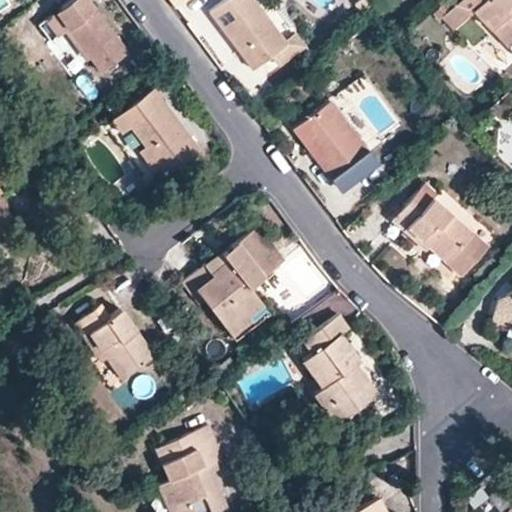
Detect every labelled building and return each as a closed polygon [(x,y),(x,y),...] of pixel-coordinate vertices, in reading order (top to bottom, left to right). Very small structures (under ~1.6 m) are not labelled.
[(102,67),(128,48),(93,0),(76,0),(62,10),(102,67)] [(256,61),(279,45),(293,34),(267,0),(211,0),(210,1),(256,61)] [(478,8),(505,34),(511,39),(511,6),(505,0),(460,0),(459,0),(448,0),(447,2),(451,7),(447,12),(461,24),(478,8)] [(293,34),(279,45),(287,58),(312,37),(303,27),(293,34)] [(511,43),(511,39),(505,34),(489,46),(498,56),(511,43)] [(138,143),(158,171),(197,142),(158,81),(113,112),(121,125),(130,119),(144,137),(138,143)] [(330,104),(348,129),(362,119),(344,94),(330,104)] [(315,164),(337,195),(376,166),(348,129),(330,104),(287,135),(300,152),(304,150),(308,147),(316,157),(315,164)] [(315,164),(316,157),(308,147),(304,150),(315,164)] [(0,227),(20,214),(0,186),(0,227)] [(455,277),(480,248),(464,233),(468,229),(425,190),(417,199),(406,191),(384,217),(396,229),(399,225),(455,277)] [(261,217),(250,224),(275,259),(285,252),(261,217)] [(225,253),(210,263),(215,270),(194,285),(231,336),(266,311),(245,280),(275,259),(250,224),(220,246),(225,253)] [(215,270),(210,263),(204,254),(175,274),(187,290),(194,285),(215,270)] [(511,266),(510,268),(511,271),(511,288),(508,291),(482,308),(478,317),(482,333),(499,335),(511,328),(511,266)] [(511,288),(511,271),(510,268),(500,273),(508,291),(511,288)] [(68,320),(77,335),(87,329),(97,341),(87,349),(96,359),(103,353),(122,380),(153,358),(116,303),(102,310),(95,300),(68,320)] [(336,400),(344,410),(375,388),(367,377),(359,382),(348,366),(361,357),(341,330),(350,323),(339,309),(300,336),(311,351),(301,358),(317,381),(308,387),(324,408),(336,400)] [(87,329),(77,335),(87,349),(97,341),(87,329)] [(324,408),(331,419),(344,410),(336,400),(324,408)] [(173,476),(160,481),(151,485),(161,511),(185,511),(180,497),(197,490),(204,508),(227,499),(212,461),(206,445),(218,440),(211,422),(146,447),(152,461),(165,456),(173,476)] [(206,445),(212,461),(225,457),(218,440),(206,445)] [(152,461),(160,481),(173,476),(165,456),(152,461)] [(496,506),(508,498),(499,483),(486,491),(496,506)] [(387,511),(377,491),(348,507),(350,511),(387,511)] [(511,511),(511,503),(502,511),(511,511)]
